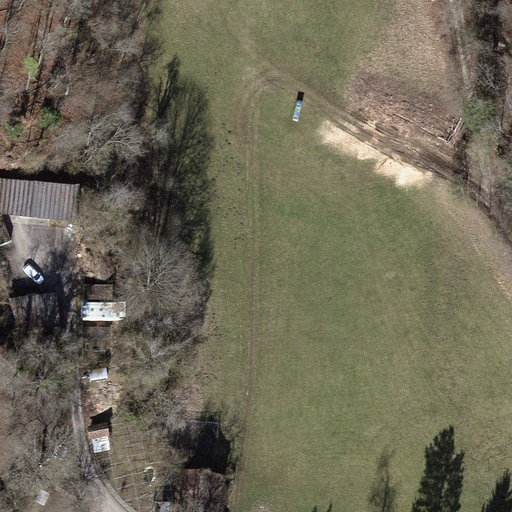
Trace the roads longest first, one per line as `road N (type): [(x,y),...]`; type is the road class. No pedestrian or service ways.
road 1 (track): [(225,0),(255,58),(496,203)]
road 2 (track): [(115,511),(82,433),(69,264),(26,235)]
road 3 (track): [(511,228),(496,203),(452,0)]
